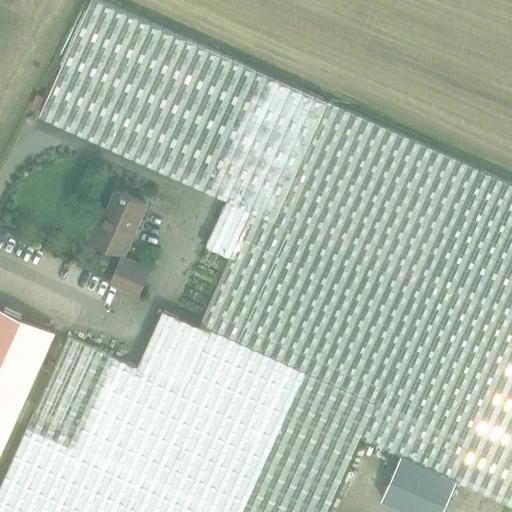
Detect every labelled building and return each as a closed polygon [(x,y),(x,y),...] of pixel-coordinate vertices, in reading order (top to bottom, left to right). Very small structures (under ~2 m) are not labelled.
[(511,182),(340,106),(340,105),(237,58),(108,0),(107,0),(54,117),(228,196),(206,244),(231,255),(200,324),(164,308),(138,366),(69,336),(51,376),(46,387),(0,488),(0,511),(327,511),(357,445),(360,436),(402,454),(382,498),(413,511),(441,511),(458,478),(511,502),(511,182)] [(91,237),(109,245),(125,252),(146,203),(127,195),(128,192),(123,191),(123,193),(117,190),(103,223),(98,221),(91,237)] [(152,266),(150,266),(122,253),(109,283),(139,295),(152,266)] [(165,259),(154,284),(163,288),(174,263),(165,259)] [(58,331),(0,305),(0,458),(1,459),(35,382),(46,387),(51,376),(40,371),(58,331)]
